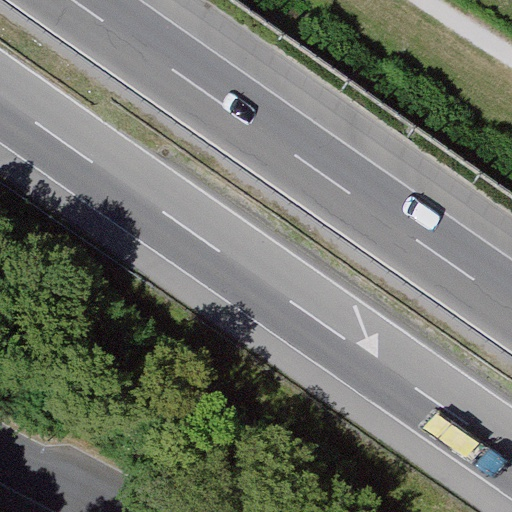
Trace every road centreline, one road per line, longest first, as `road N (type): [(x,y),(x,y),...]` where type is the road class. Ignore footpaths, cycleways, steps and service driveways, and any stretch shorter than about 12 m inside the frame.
road 1 (motorway): [(0,98),(511,457)]
road 2 (motorway): [(511,303),(79,0)]
